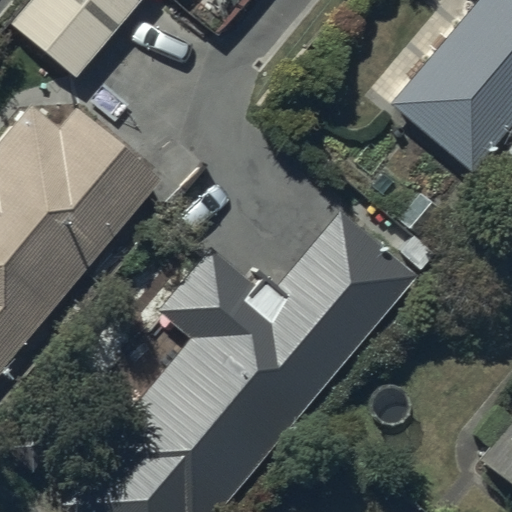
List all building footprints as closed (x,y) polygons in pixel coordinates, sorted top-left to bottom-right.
[(22,0),(7,18),(71,72),(131,0),(22,0)] [(511,0),(465,0),(387,95),(470,163),(511,113),(511,0)] [(0,358),(160,173),(75,100),(55,124),(28,100),(0,132),(0,358)] [(96,455),(62,495),(81,511),(206,511),(413,268),(339,206),(274,282),(261,272),(252,283),(206,245),(157,303),(190,330),(89,449),(96,455)] [(511,404),(474,449),(511,481),(511,404)]
